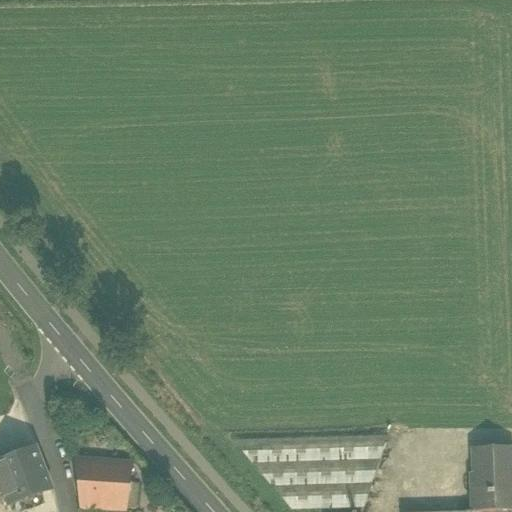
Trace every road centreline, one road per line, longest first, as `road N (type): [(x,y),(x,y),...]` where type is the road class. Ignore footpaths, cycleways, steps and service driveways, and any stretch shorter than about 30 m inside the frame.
road 1 (tertiary): [(74,356),(212,511)]
road 2 (residential): [(74,356),(30,399),(68,511)]
